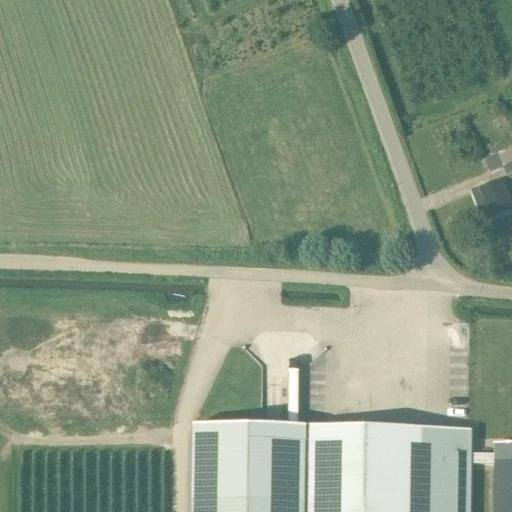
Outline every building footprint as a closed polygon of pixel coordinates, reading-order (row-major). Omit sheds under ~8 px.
[(511,149),(485,160),(490,175),(504,170),(507,178),(511,176),(511,149)] [(477,205),(483,220),(490,218),(511,210),(511,209),(502,181),(479,189),(482,196),(476,198),(478,205),(477,205)] [(406,350),(405,404),(418,404),(419,350),(406,350)] [(468,383),(469,351),(438,350),(436,409),(473,410),(474,383),(468,383)] [(470,511),(472,430),(194,426),(193,511),(470,511)] [(511,511),(511,465),(495,465),(494,511),(511,511)]
